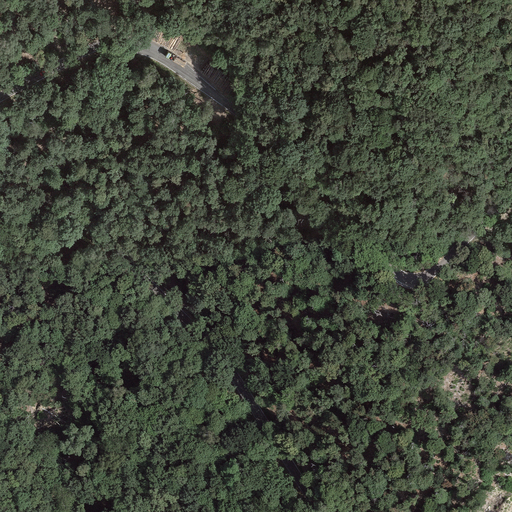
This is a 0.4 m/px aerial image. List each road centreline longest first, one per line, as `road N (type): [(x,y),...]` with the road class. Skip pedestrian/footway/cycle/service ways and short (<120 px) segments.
road 1 (unclassified): [(0,97),(93,46),(125,42),(154,51),(311,168),(404,278),(435,270),(511,195)]
road 2 (unclassified): [(318,511),(221,358),(84,213),(58,201),(0,210)]
